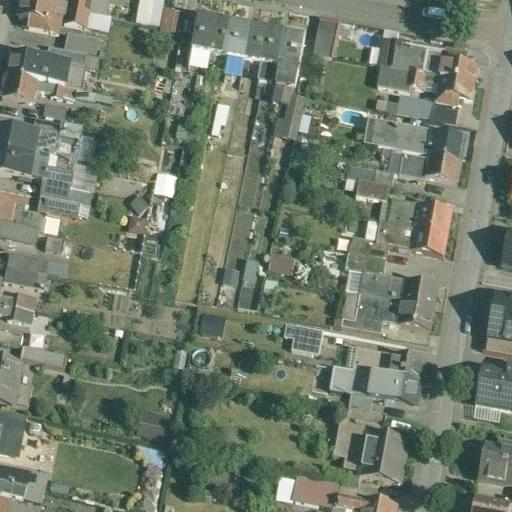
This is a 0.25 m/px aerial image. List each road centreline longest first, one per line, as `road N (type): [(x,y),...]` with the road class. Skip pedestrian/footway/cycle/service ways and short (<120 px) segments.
road 1 (residential): [(419,511),(508,33)]
road 2 (residential): [(326,0),(508,33)]
